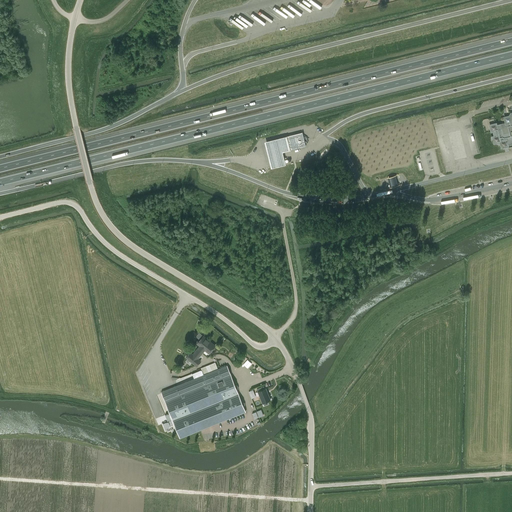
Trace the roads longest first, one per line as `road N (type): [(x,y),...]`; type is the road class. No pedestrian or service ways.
road 1 (motorway): [(511,41),(0,168)]
road 2 (motorway): [(0,182),(511,55)]
road 3 (unclassified): [(275,339),(105,221),(68,85),(80,0)]
road 4 (unclassified): [(0,217),(77,204),(103,239),(252,344),(275,339)]
road 5 (motorway): [(0,192),(126,163),(200,162)]
road 6 (unclassified): [(311,485),(511,474)]
road 7 (motorway): [(175,94),(113,127),(0,157)]
road 8 (unclassified): [(275,339),(295,311),(295,292),(282,211),(261,203)]
road 9 (unclassified): [(311,485),(308,409),(275,339)]
